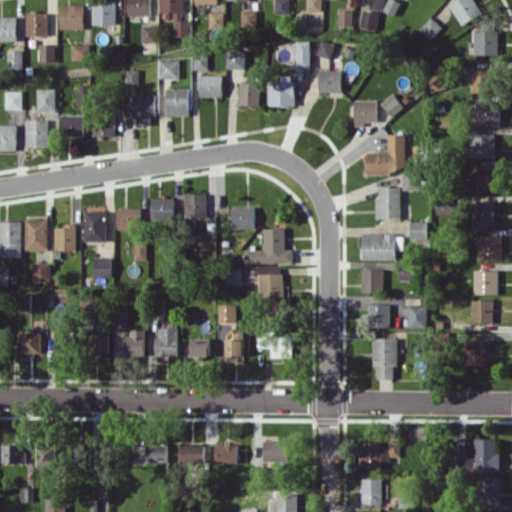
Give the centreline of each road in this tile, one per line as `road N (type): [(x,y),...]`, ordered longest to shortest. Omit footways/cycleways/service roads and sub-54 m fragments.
road 1 (residential): [(0,394),(511,400)]
road 2 (residential): [(295,164),(324,203),(329,227),(328,511)]
road 3 (residential): [(0,186),(239,150),(295,164)]
